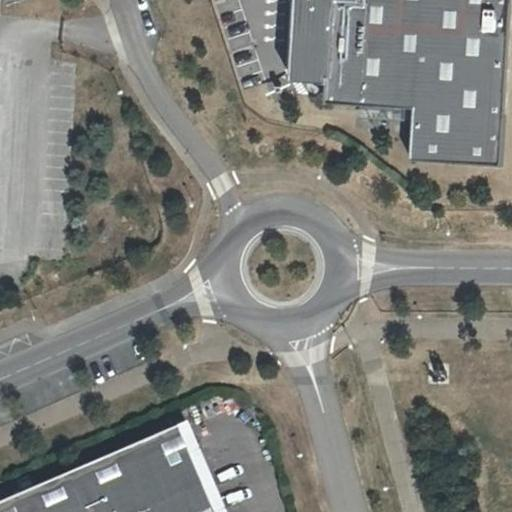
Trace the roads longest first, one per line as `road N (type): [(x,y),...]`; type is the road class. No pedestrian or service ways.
road 1 (unknown): [(124,19),(56,24),(35,30),(28,45),(25,247)]
road 2 (unclassified): [(118,0),(140,68),(248,221)]
road 3 (unclassified): [(0,380),(223,279)]
road 4 (unclassified): [(299,327),(348,511)]
road 5 (unclassified): [(343,269),(511,269)]
road 6 (unclassified): [(343,269),(339,248),(310,216),(289,210),(248,221)]
